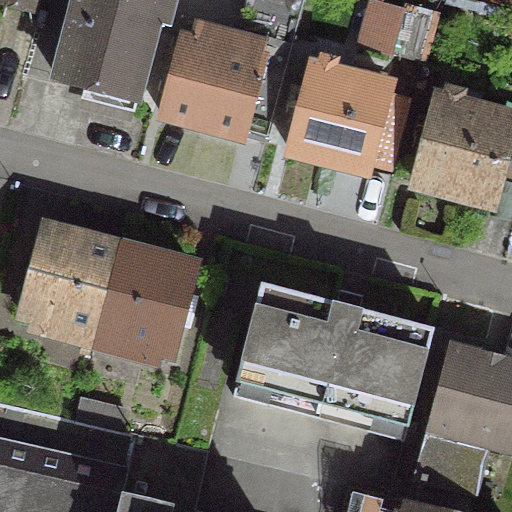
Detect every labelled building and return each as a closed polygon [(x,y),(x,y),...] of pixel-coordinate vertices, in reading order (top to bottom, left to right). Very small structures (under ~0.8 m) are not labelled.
[(0,0),(0,5),(28,12),(31,0),(0,0)] [(81,86),(77,99),(128,112),(152,22),(162,25),(168,0),(71,0),(51,78),(81,86)] [(237,137),(261,143),(300,0),(240,0),(236,19),(264,27),(255,60),(227,53),(232,35),(192,24),(187,41),(179,40),(158,118),(237,139),(237,137)] [(511,0),(473,0),(474,0),(511,10),(511,0)] [(366,2),(353,47),(414,64),(429,13),(400,5),(398,11),(366,2)] [(306,70),(293,67),(287,89),(300,93),(284,151),(362,172),(385,89),(327,74),(330,62),(318,59),(315,70),(306,68),(306,70)] [(432,100),(410,184),(488,205),(495,180),(511,184),(511,129),(508,129),(510,121),(453,107),(456,95),(444,92),(441,103),(432,100)] [(44,321),(93,334),(115,248),(42,228),(19,315),(28,317),(26,329),(41,333),(44,321)] [(165,352),(188,267),(115,248),(93,334),(141,347),(138,358),(154,362),(157,350),(165,352)] [(400,442),(429,330),(256,285),(231,383),(232,384),(228,397),(400,442)] [(507,450),(511,430),(511,366),(449,349),(413,483),(467,497),(482,444),(507,450)] [(77,399),(71,421),(117,432),(123,412),(77,399)] [(193,452),(131,437),(122,476),(113,511),(180,511),(168,509),(173,487),(185,489),(193,452)] [(0,511),(113,511),(122,476),(0,447),(0,511)] [(449,511),(384,497),(380,511),(449,511)]
